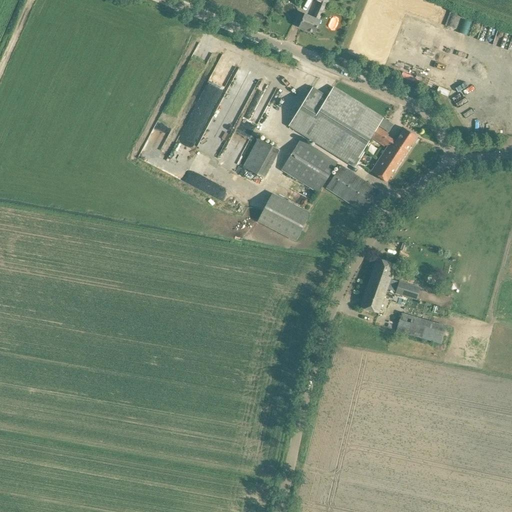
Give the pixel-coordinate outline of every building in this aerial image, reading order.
[(328,0),(317,0),(320,1),(313,17),(305,14),(300,27),(315,33),(320,20),(319,20),(326,3),(327,4),(328,0)] [(257,124),(259,125),(277,88),(267,83),(257,103),(249,99),(219,160),(235,168),(257,124)] [(388,122),(382,118),(334,86),(327,96),(313,86),(289,125),(342,157),(356,166),(366,149),(372,138),(387,147),(371,171),(387,182),(406,152),(394,144),(396,141),(395,141),(387,135),(389,132),(393,125),(388,122)] [(394,144),(406,152),(416,136),(404,128),(395,141),(396,141),(394,144)] [(179,133),(170,158),(186,164),(195,139),(179,133)] [(258,138),(243,166),(265,178),(280,150),(258,138)] [(337,162),(329,157),(301,139),(282,169),(310,187),(318,192),(337,162)] [(341,165),(326,187),(366,213),(380,191),(341,165)] [(310,213),(301,208),(272,193),(258,221),(296,240),(310,213)] [(380,286),(387,289),(396,264),(377,258),(372,274),(383,278),(380,286)] [(379,313),(387,289),(380,286),(383,278),(372,274),(360,307),(379,313)] [(417,299),(420,288),(399,281),(396,292),(417,299)] [(446,325),(413,316),(402,312),(397,331),(441,343),(446,325)] [(473,350),(457,346),(454,354),(472,360),(473,355),(472,355),(473,350)]
